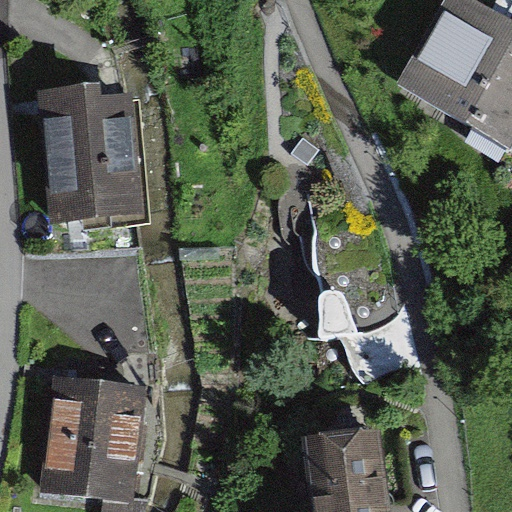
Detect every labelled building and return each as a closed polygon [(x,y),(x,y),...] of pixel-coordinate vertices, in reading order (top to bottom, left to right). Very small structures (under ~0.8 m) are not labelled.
[(511,30),(459,0),(453,0),(402,89),(511,152),(511,151),(511,30)] [(142,228),(128,89),(36,99),(51,237),(142,228)] [(366,404),(377,397),(399,384),(400,324),(385,276),(356,222),(325,159),(297,165),(289,167),(280,190),(277,217),(310,326),(337,377),(366,404)] [(132,509),(145,393),(62,383),(48,499),(132,509)] [(356,511),(391,508),(381,431),(308,442),(316,511),(356,511)]
